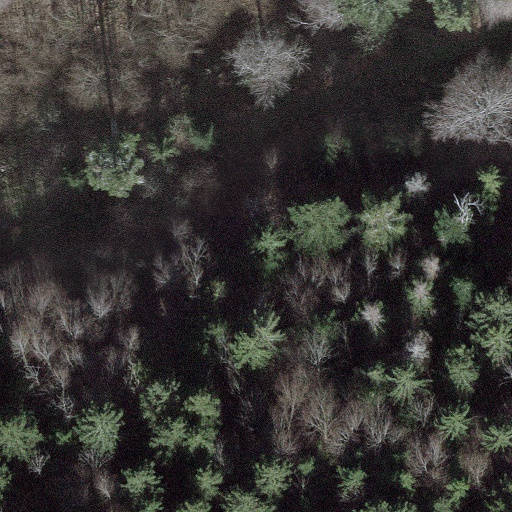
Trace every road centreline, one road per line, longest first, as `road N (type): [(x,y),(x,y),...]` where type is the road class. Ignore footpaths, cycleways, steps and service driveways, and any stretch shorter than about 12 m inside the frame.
road 1 (track): [(28,239),(511,25)]
road 2 (track): [(0,238),(511,152)]
